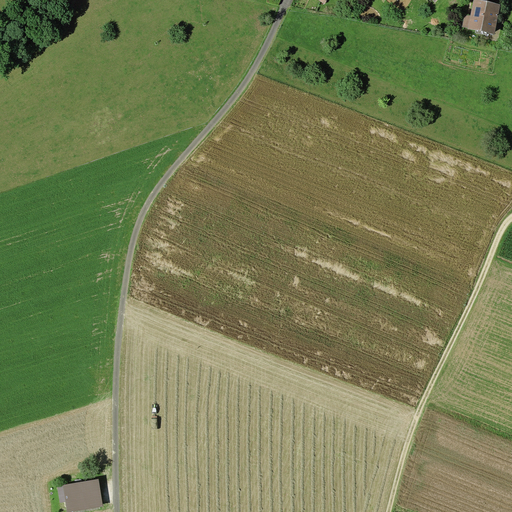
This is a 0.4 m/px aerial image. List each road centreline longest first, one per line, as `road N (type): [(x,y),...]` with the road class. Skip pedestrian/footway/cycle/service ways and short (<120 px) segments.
road 1 (track): [(118,511),(119,344),(134,239),(156,192),(261,61),(289,0)]
road 2 (track): [(511,219),(421,409),(391,511)]
